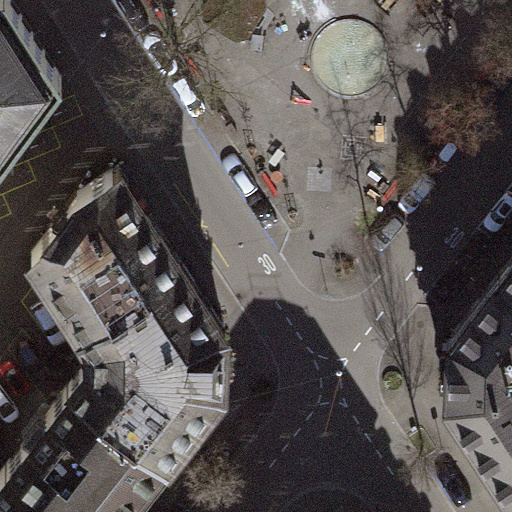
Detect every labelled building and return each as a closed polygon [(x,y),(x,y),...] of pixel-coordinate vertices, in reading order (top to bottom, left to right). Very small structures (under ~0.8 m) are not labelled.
[(0,0),(0,163),(65,77),(13,0),(0,0)] [(208,0),(205,6),(207,17),(237,36),(247,32),(256,18),(266,3),(264,0),(208,0)] [(78,190),(32,251),(81,326),(184,260),(120,163),(78,190)] [(511,256),(499,272),(511,281),(511,256)] [(184,260),(81,326),(89,337),(88,357),(70,380),(167,455),(223,383),(225,323),(184,260)] [(511,281),(499,272),(452,334),(451,364),(450,395),(482,444),(511,489),(511,281)] [(167,455),(70,380),(0,470),(0,511),(123,511),(134,498),(167,455)]
